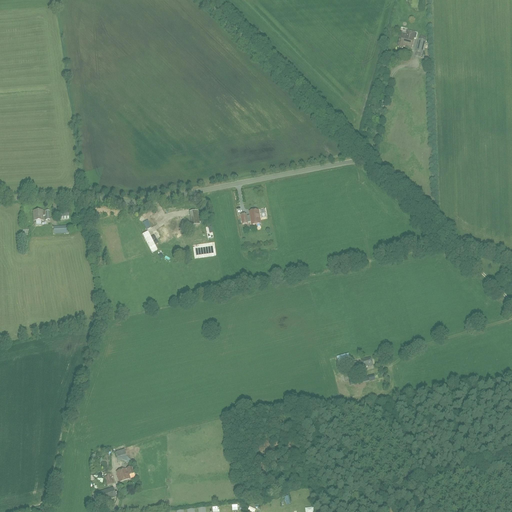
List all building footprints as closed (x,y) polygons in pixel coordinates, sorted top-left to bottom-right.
[(407,31),(406,36),(400,35),(397,47),(402,48),(403,46),(411,48),(414,39),(416,39),(417,33),(407,31)] [(419,39),(416,52),(423,54),(426,41),(419,39)] [(42,210),(33,211),(33,221),(43,220),(43,216),(46,216),(46,220),(50,220),(49,211),(42,211),(42,210)] [(246,214),(241,215),(242,224),(247,223),(251,222),(252,225),(260,224),(258,210),(249,212),(250,216),(246,216),(246,214)] [(190,212),(192,226),(200,225),(198,211),(190,212)] [(183,230),(177,217),(169,221),(171,225),(168,227),(166,224),(158,228),(160,232),(162,232),(163,234),(161,235),(164,241),(173,237),(171,232),(174,231),(175,234),(183,230)] [(52,236),(51,225),(36,226),(37,236),(52,236)] [(158,250),(148,231),(142,234),(152,253),(158,250)] [(173,260),(183,255),(181,251),(171,256),(173,260)] [(351,364),(349,356),(339,359),(341,367),(351,364)] [(361,359),(363,368),(373,366),(370,357),(361,359)] [(343,374),(345,381),(357,378),(355,371),(343,374)] [(374,375),(349,381),(350,386),(375,379),(374,375)] [(355,391),(379,387),(379,382),(354,386),(355,391)] [(115,452),(117,459),(126,456),(124,449),(115,452)] [(116,472),(120,482),(130,479),(129,475),(133,473),(131,467),(126,468),(128,473),(126,474),(125,469),(116,472)] [(107,486),(114,484),(111,473),(108,474),(107,471),(103,472),(107,486)] [(113,487),(95,493),(98,502),(116,497),(113,487)]
